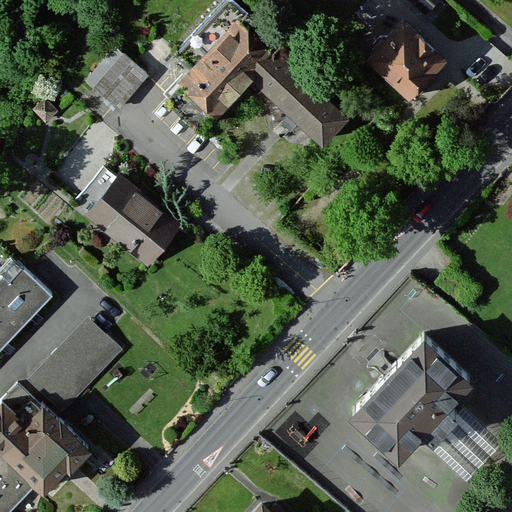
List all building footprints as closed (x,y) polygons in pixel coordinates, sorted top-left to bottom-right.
[(445,57),(397,13),(360,52),(408,97),(445,57)] [(240,20),(183,85),(218,116),(248,83),(322,149),(350,118),(240,20)] [(119,51),(90,85),(119,109),(148,74),(119,51)] [(45,123),(58,111),(45,98),(33,109),(45,123)] [(180,225),(119,177),(87,216),(149,265),(180,225)] [(15,261),(0,276),(0,347),(50,294),(15,261)] [(88,314),(24,385),(55,415),(121,345),(88,314)] [(471,378),(424,333),(351,409),(399,454),(417,435),(454,397),(471,378)] [(24,385),(19,380),(0,399),(0,444),(38,482),(46,490),(88,447),(55,415),(24,385)] [(501,445),(454,397),(417,435),(466,483),(501,445)] [(8,511),(38,482),(0,444),(0,511),(8,511)] [(272,511),(263,502),(253,511),(272,511)]
